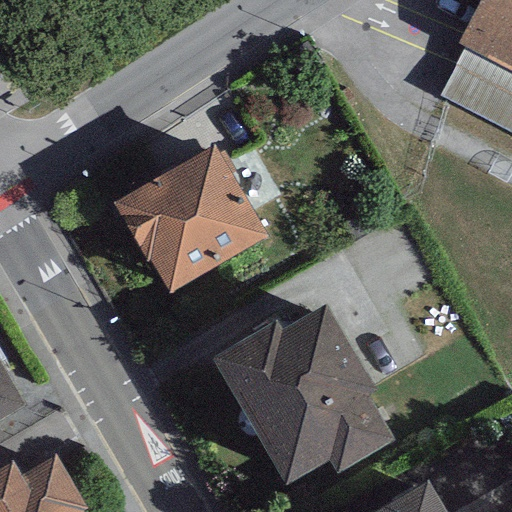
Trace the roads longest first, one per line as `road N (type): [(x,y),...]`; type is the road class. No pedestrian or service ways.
road 1 (residential): [(174,511),(0,214)]
road 2 (residential): [(0,173),(269,0)]
